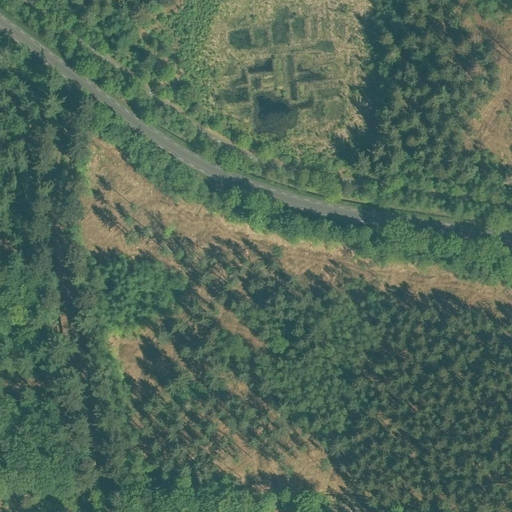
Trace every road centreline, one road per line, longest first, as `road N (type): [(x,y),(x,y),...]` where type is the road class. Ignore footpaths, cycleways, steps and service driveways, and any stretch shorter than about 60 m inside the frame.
road 1 (secondary): [(511,238),(299,205),(241,184),(159,139),(0,22)]
road 2 (track): [(84,43),(66,73),(55,128),(49,283)]
road 3 (track): [(105,484),(66,299),(49,283)]
